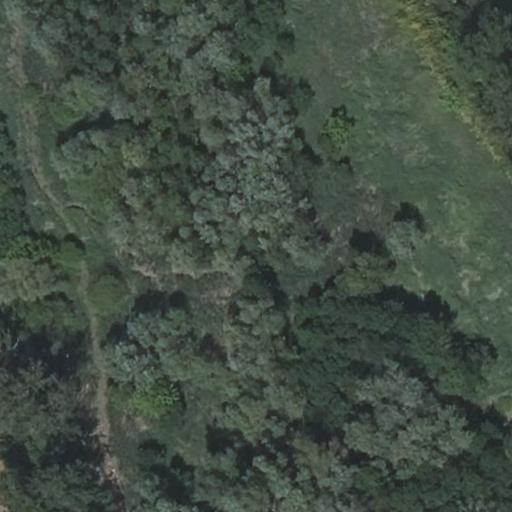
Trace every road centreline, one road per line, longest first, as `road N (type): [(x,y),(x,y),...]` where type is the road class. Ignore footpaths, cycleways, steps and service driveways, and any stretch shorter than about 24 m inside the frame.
road 1 (track): [(0,150),(26,302),(83,511)]
road 2 (track): [(297,315),(378,511)]
road 3 (track): [(511,135),(423,0)]
